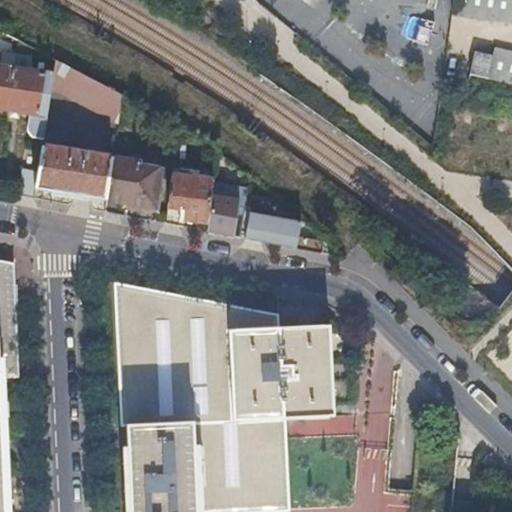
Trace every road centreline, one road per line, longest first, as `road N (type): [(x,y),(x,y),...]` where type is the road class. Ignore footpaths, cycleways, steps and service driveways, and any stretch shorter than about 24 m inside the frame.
road 1 (residential): [(511,449),(388,322),(342,289),(58,227)]
road 2 (track): [(342,289),(354,265),(351,247),(110,61),(2,0)]
road 3 (residential): [(68,511),(58,227)]
